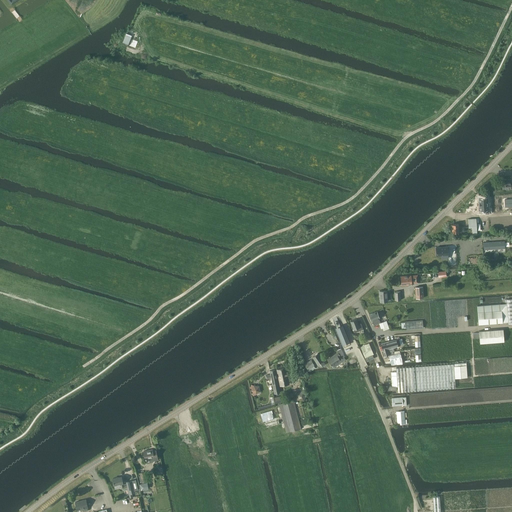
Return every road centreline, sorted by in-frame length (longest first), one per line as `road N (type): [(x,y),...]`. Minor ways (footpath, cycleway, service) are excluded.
road 1 (tertiary): [(28,511),(354,299),(511,144)]
road 2 (track): [(511,6),(470,87),(439,119),(403,139),(362,189),(252,242),(83,366)]
road 3 (track): [(358,432),(197,465),(178,410)]
road 4 (track): [(380,414),(511,399)]
